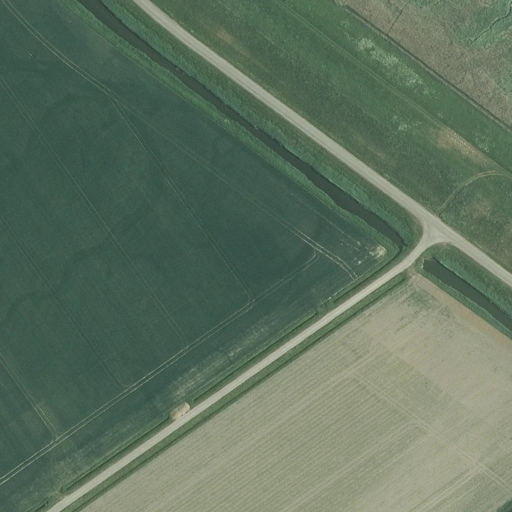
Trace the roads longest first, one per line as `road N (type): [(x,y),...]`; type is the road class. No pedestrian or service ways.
road 1 (unclassified): [(54,511),(402,266),(439,226)]
road 2 (unclassified): [(439,226),(140,0)]
road 3 (track): [(511,195),(250,0)]
